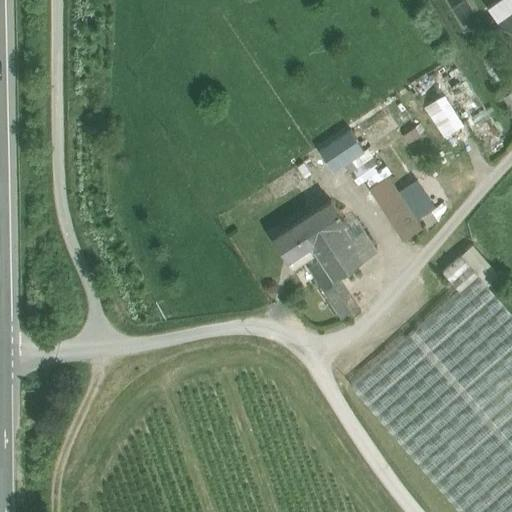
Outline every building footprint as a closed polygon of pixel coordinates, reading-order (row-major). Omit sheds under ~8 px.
[(511,0),(498,0),(488,7),(499,24),(511,14),(511,0)] [(511,14),(499,24),(511,41),(511,14)] [(421,104),(441,134),(461,121),(440,91),(421,104)] [(415,127),(403,134),(408,142),(420,134),(415,127)] [(347,131),(319,150),(333,170),(364,149),(351,129),(347,131)] [(372,155),(349,170),(358,183),(365,179),(381,168),(381,167),(372,155)] [(381,168),(365,179),(370,186),(388,175),(391,173),(385,164),(381,167),(381,168)] [(422,228),(388,175),(370,186),(369,187),(403,239),(422,228)] [(346,222),(331,199),(274,235),(292,264),(314,250),(333,279),(337,277),(377,251),(363,230),(351,237),(343,224),(346,222)] [(495,270),(473,244),(463,253),(485,278),(495,270)] [(461,254),(442,270),(459,290),(478,273),(461,254)] [(511,511),(511,312),(478,273),(459,290),(351,384),(461,511),(511,511)] [(359,309),(337,277),(333,279),(321,286),(343,320),(359,309)]
